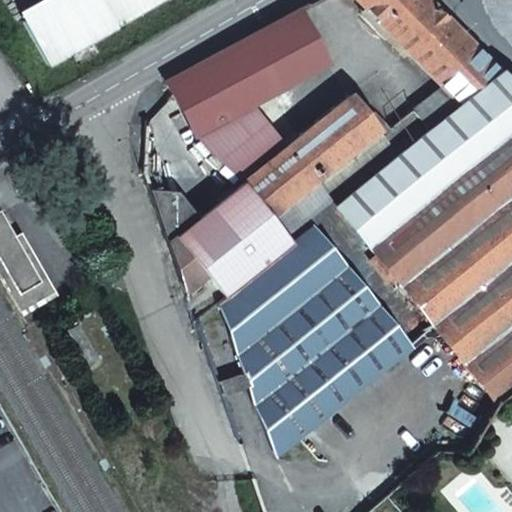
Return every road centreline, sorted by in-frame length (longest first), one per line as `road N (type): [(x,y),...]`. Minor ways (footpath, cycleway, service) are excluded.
road 1 (residential): [(104,92),(107,149),(211,451)]
road 2 (residential): [(274,0),(104,92)]
road 3 (unknown): [(329,0),(406,106)]
